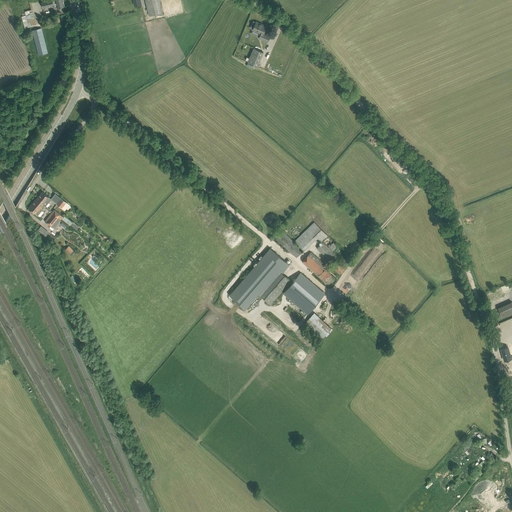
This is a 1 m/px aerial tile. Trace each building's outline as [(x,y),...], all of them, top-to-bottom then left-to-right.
[(54,8),(64,6),(63,0),(40,0),(42,7),(53,5),(54,8)] [(162,13),(159,0),(145,0),(149,16),(162,13)] [(36,25),(32,11),(21,14),(25,28),(36,25)] [(256,21),(256,22),(253,21),(251,28),(253,29),(252,30),(261,33),(259,36),(263,38),(263,39),(268,42),(270,35),(265,33),(265,35),(263,34),(266,27),(260,24),(260,23),(256,21)] [(41,28),(32,30),(39,55),(47,52),(41,28)] [(263,52),(254,48),(248,62),(257,66),(263,52)] [(49,197),(46,194),(42,191),(37,198),(46,206),(51,199),(49,197)] [(38,215),(46,206),(37,198),(29,208),(38,215)] [(68,210),(71,206),(61,198),(57,203),(65,210),(66,209),(68,210)] [(65,215),(63,217),(60,214),(54,210),(52,212),(61,219),(62,219),(76,230),(79,226),(65,215)] [(54,229),(61,219),(52,212),(45,221),(54,229)] [(318,242),(321,239),(322,241),(328,236),(314,222),(295,240),(304,250),(315,239),(318,242)] [(296,257),(300,253),(303,249),(283,231),(276,239),(296,257)] [(317,248),(328,258),(333,253),(332,251),(338,246),(334,242),(328,247),(323,242),(317,248)] [(73,251),(69,246),(65,249),(70,254),(73,251)] [(270,248),(230,295),(246,309),(258,294),(258,293),(278,270),(282,273),(289,265),(270,248)] [(325,281),(330,274),(323,268),(325,265),(310,252),(302,261),(325,281)] [(338,264),(334,268),(340,274),(344,269),(338,264)] [(258,294),(271,304),(291,280),(282,273),(278,270),(258,293),(258,294)] [(312,307),(321,298),(324,294),(300,273),(289,286),(296,292),(312,307)] [(498,308),(502,317),(511,312),(511,302),(498,308)] [(304,324),(321,340),(331,328),(314,312),(304,324)] [(511,346),(501,349),(504,361),(511,358),(511,346)] [(488,463),(484,459),(479,463),(483,467),(488,463)]
